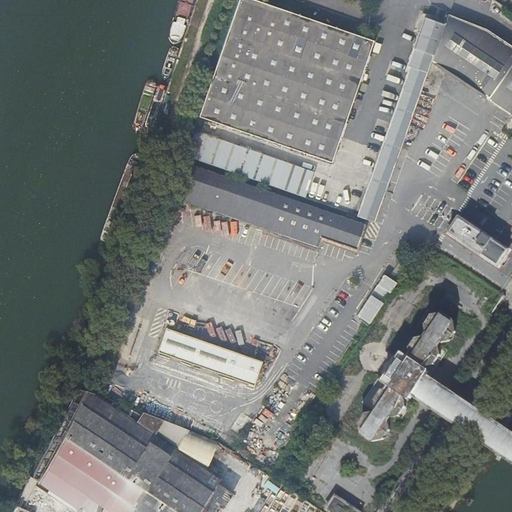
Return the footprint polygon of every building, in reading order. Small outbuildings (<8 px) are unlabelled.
[(373,39),(256,0),(240,0),(199,116),(331,161),(373,39)] [(434,54),(444,24),(433,21),(434,18),(422,13),(416,27),(420,29),(414,48),(434,54)] [(511,117),(511,48),(479,26),(448,14),(444,24),(434,54),(430,63),(511,117)] [(374,221),(430,63),(434,54),(414,48),(407,66),(410,67),(357,215),(374,221)] [(194,131),(184,156),(304,197),(312,173),(194,131)] [(186,164),(175,196),(316,245),(319,237),(356,249),(364,225),(186,164)] [(175,216),(168,213),(163,228),(169,231),(175,216)] [(510,251),(460,218),(450,233),(499,266),(510,251)] [(385,274),(358,316),(371,324),(398,283),(385,274)] [(379,338),(431,373),(447,350),(394,315),(379,338)] [(159,356),(257,383),(263,358),(166,331),(159,356)] [(413,400),(431,373),(379,338),(361,365),(413,400)] [(398,423),(413,400),(361,365),(343,391),(378,413),(379,411),(398,423)] [(511,427),(476,403),(431,373),(413,400),(458,430),(511,465),(511,427)] [(37,483),(82,511),(101,511),(153,435),(163,421),(86,391),(37,483)] [(34,413),(27,410),(21,421),(29,425),(34,413)] [(242,433),(249,419),(239,415),(233,429),(242,433)] [(198,511),(221,480),(203,468),(188,458),(153,435),(101,511),(198,511)] [(37,495),(34,499),(41,502),(46,492),(40,490),(38,495),(37,495)] [(319,511),(289,495),(286,492),(282,490),(273,498),(269,496),(263,506),(264,508),(271,511),(279,511),(281,508),(287,511),(298,511),(301,507),(310,511),(309,511),(319,511)] [(360,511),(335,496),(326,509),(330,511),(360,511)]
